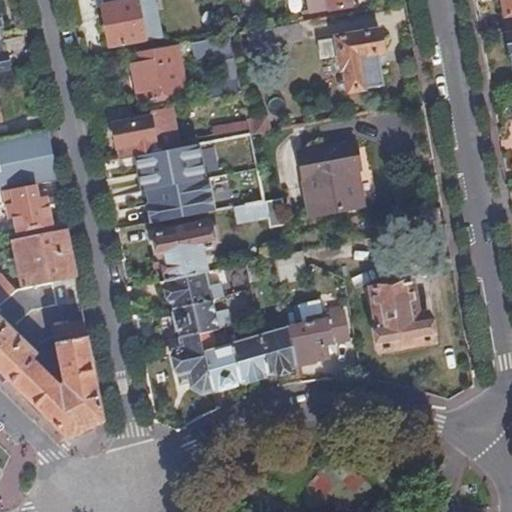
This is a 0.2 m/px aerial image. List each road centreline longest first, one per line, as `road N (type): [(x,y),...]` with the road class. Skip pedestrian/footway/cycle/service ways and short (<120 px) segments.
road 1 (residential): [(43,0),(142,496)]
road 2 (residential): [(511,391),(439,0)]
road 3 (unclassified): [(469,432),(403,414),(311,410),(193,448),(142,496)]
road 4 (residential): [(82,501),(0,402)]
